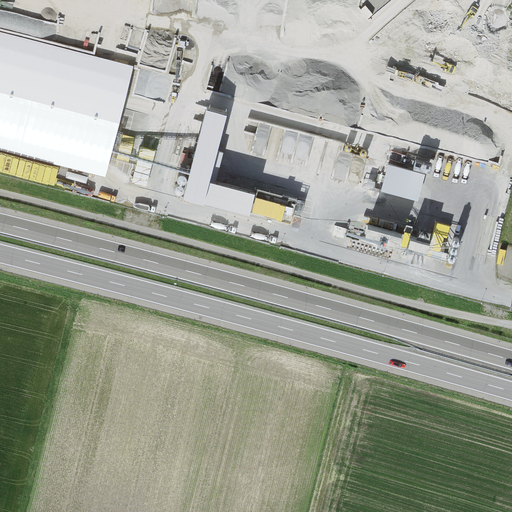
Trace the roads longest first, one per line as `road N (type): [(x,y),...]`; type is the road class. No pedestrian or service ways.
road 1 (motorway): [(0,253),(511,391)]
road 2 (motorway): [(511,360),(0,223)]
